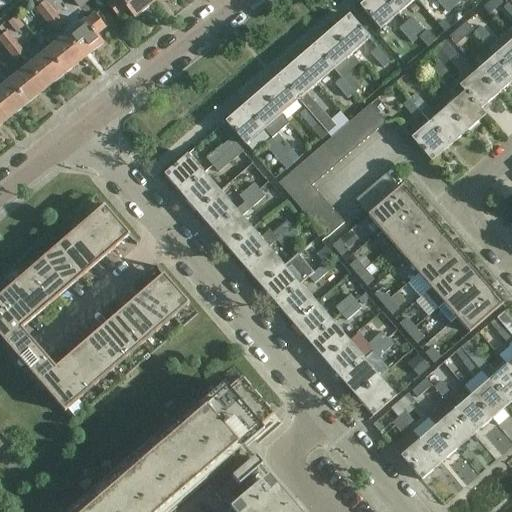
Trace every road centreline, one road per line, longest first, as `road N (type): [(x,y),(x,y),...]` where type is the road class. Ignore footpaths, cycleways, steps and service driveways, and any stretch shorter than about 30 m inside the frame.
road 1 (residential): [(329,420),(81,125)]
road 2 (residential): [(81,125),(239,0)]
road 3 (residential): [(511,260),(482,225),(473,194),(511,155)]
road 4 (residential): [(333,511),(286,457),(329,420)]
road 5 (residential): [(408,511),(329,420)]
